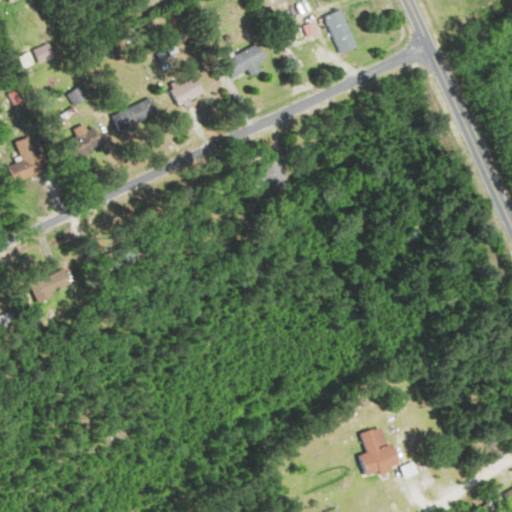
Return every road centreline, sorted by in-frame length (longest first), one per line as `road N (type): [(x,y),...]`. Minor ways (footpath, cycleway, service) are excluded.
road 1 (residential): [(427,44),(0,245)]
road 2 (residential): [(511,228),(406,0)]
